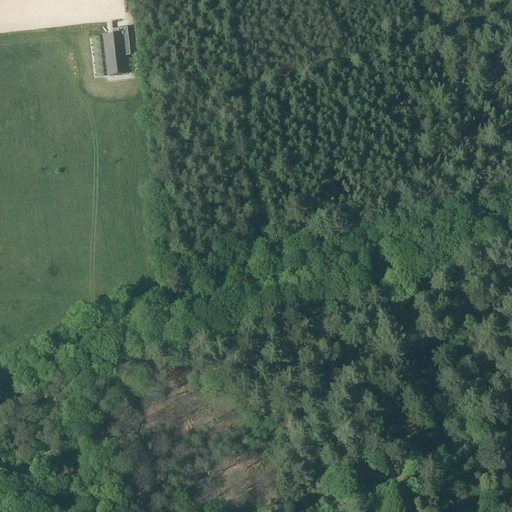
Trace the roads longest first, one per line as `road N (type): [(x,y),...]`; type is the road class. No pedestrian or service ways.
road 1 (tertiary): [(511,215),(61,353)]
road 2 (track): [(379,253),(471,511)]
